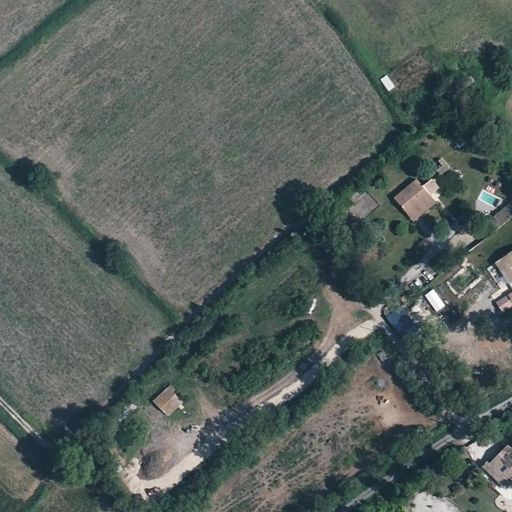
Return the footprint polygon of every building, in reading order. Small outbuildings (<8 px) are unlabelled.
[(446,60),(459,56),(457,48),(444,52),(446,60)] [(387,92),(394,88),(388,75),(381,78),(387,92)] [(460,86),(464,91),(477,80),(473,75),(460,86)] [(394,198),(412,222),(422,214),(435,204),(417,181),(394,198)] [(427,188),(430,191),(435,186),(432,183),(427,188)] [(371,210),(377,207),(374,199),(367,202),(371,210)] [(511,202),(488,222),(496,232),(511,218),(511,202)] [(511,251),(495,262),(503,273),(510,284),(511,282),(511,251)] [(511,291),(496,302),(502,312),(511,305),(511,291)] [(394,313),(388,318),(405,342),(410,338),(394,313)] [(405,342),(411,351),(417,346),(410,338),(405,342)] [(160,396),(166,402),(176,393),(169,386),(160,396)] [(155,401),(168,415),(184,401),(176,393),(166,402),(160,396),(155,401)] [(487,469),(510,490),(511,488),(511,448),(508,445),(500,454),(487,469)]
